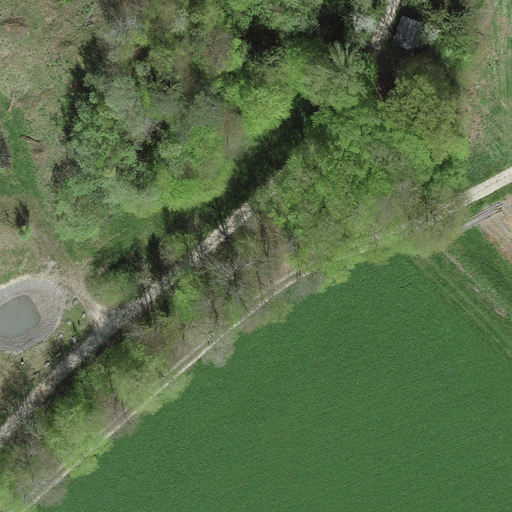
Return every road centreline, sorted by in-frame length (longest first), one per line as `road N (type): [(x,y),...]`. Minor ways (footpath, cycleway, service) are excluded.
road 1 (track): [(0,450),(286,176),(351,102),(392,0)]
road 2 (track): [(511,175),(400,235),(317,261),(239,316),(18,511)]
